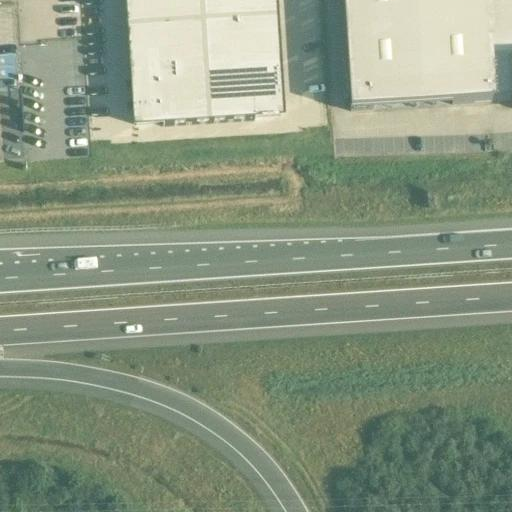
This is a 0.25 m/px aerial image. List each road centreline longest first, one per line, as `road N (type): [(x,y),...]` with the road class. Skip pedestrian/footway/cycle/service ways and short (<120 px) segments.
road 1 (motorway): [(511,245),(0,280)]
road 2 (motorway): [(0,333),(511,299)]
road 3 (motorway): [(0,369),(122,380),(199,409),(239,436),(301,511)]
